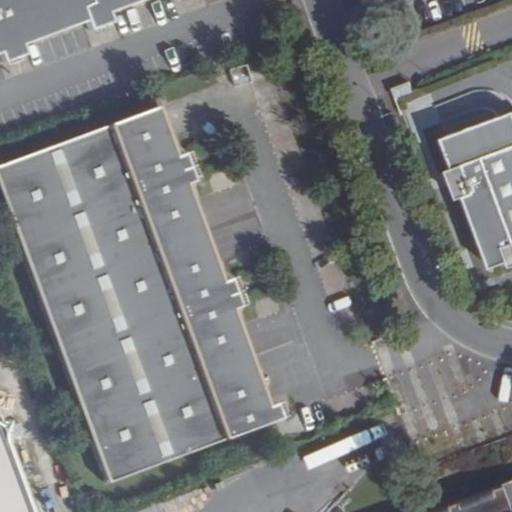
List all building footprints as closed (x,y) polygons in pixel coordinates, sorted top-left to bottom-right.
[(0,0),(0,49),(1,49),(5,58),(25,50),(21,42),(87,17),(90,26),(110,17),(107,9),(130,0),(0,0)] [(416,92),(412,83),(392,91),(397,99),(416,92)] [(177,154),(159,106),(0,164),(0,197),(106,484),(288,417),(282,402),(271,406),(235,310),(246,306),(235,275),(223,279),(188,183),(198,179),(188,151),(177,154)] [(511,116),(443,142),(454,171),(464,199),(490,269),(507,263),(511,276),(511,116)] [(464,199),(454,171),(449,173),(459,200),(464,199)] [(34,511),(0,422),(0,511),(34,511)] [(511,511),(511,477),(493,485),(496,492),(442,511),(417,511),(418,511),(417,511),(511,511)]
